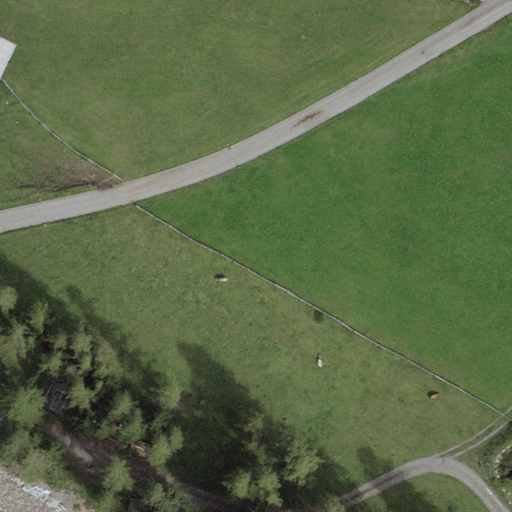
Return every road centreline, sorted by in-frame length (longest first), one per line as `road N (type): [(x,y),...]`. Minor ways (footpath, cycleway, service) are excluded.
road 1 (residential): [(511,6),(244,159),(0,218)]
road 2 (track): [(0,407),(270,511)]
road 3 (track): [(320,511),(461,457)]
